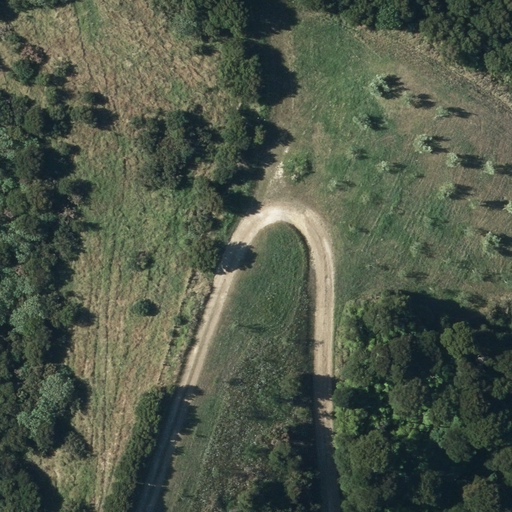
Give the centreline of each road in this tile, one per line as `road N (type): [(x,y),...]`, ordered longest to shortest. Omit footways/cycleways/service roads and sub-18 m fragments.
road 1 (track): [(148,0),(192,106),(166,296),(103,511)]
road 2 (track): [(343,511),(313,225),(256,194),(295,40)]
road 3 (track): [(149,511),(256,194)]
